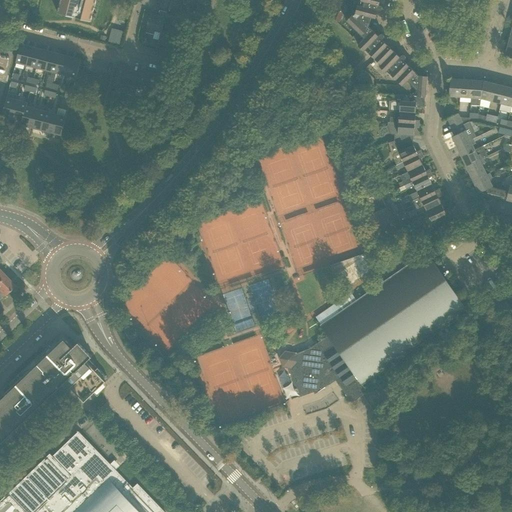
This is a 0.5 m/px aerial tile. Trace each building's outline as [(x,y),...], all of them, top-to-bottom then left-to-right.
[(60,0),(57,13),(90,22),(95,0),(60,0)] [(360,0),(359,5),(357,5),(355,13),(358,14),(357,17),(356,18),(352,14),(346,21),(357,32),(352,37),(359,43),(358,45),(364,51),(368,47),(371,50),(369,53),(382,40),(383,38),(384,37),(383,35),(381,34),(379,35),(376,38),(373,35),(375,33),(372,30),(370,32),(367,29),(369,27),(368,27),(371,18),(375,19),(376,14),(374,14),(375,10),(379,11),(380,11),(382,10),(382,8),(382,7),(380,6),(378,5),(379,0),(360,0)] [(159,10),(159,13),(157,17),(155,16),(155,15),(150,14),(145,31),(154,34),(155,31),(161,32),(162,29),(165,14),(166,14),(167,12),(159,10)] [(112,28),(108,42),(120,45),(123,31),(112,28)] [(162,29),(161,32),(157,47),(162,48),(162,47),(165,48),(164,52),(171,54),(176,36),(169,34),(170,31),(162,29)] [(369,53),(371,55),(372,56),(374,58),(388,45),(386,43),(382,40),(369,53)] [(20,44),(16,62),(26,65),(31,47),(20,44)] [(31,47),(26,65),(36,67),(41,49),(31,47)] [(36,67),(35,72),(45,75),(46,70),(51,52),(41,49),(36,67)] [(411,94),(413,96),(425,96),(426,96),(427,79),(427,76),(418,75),(417,77),(414,74),(416,72),(404,61),(405,59),(405,57),(404,56),(403,55),(401,56),(398,59),(395,56),(397,54),(393,51),(380,64),(381,64),(380,65),(379,66),(386,72),(389,68),(392,71),(390,73),(408,91),(413,86),(416,89),(411,94)] [(51,52),(46,70),(56,72),(60,54),(51,52)] [(60,54),(56,72),(66,75),(70,57),(60,54)] [(70,57),(66,75),(76,78),(81,60),(70,57)] [(119,87),(128,89),(132,71),(127,70),(127,71),(124,70),(125,66),(118,64),(114,82),(120,84),(119,87)] [(137,88),(143,90),(148,72),(141,70),(139,74),(137,74),(137,72),(132,71),(128,89),(136,91),(137,88)] [(148,72),(143,90),(151,92),(152,89),(159,91),(164,73),(156,71),(155,75),(152,74),(153,73),(148,72)] [(459,97),(460,97),(461,79),(450,78),(449,96),(459,97)] [(461,79),(460,97),(471,98),(472,80),(461,79)] [(471,98),(481,98),(484,81),(472,80),(471,98)] [(484,81),(481,98),(490,101),(495,84),(484,81)] [(495,84),(490,101),(501,104),(505,86),(495,84)] [(511,87),(505,86),(501,104),(511,106),(511,103),(511,87)] [(64,95),(63,99),(70,101),(72,94),(65,92),(64,95)] [(395,111),(415,113),(416,106),(424,107),(425,96),(413,96),(412,101),(403,101),(403,95),(396,94),(395,100),(392,100),(392,101),(390,101),(389,111),(395,111)] [(7,97),(2,115),(12,118),(17,100),(7,97)] [(17,100),(12,118),(22,120),(26,106),(27,103),(17,100)] [(22,120),(21,124),(31,127),(36,109),(26,106),(22,120)] [(55,114),(51,132),(61,135),(66,117),(64,116),(66,110),(58,108),(57,114),(55,114)] [(36,109),(31,127),(41,129),(46,111),(36,109)] [(46,111),(41,129),(51,132),(55,114),(46,111)] [(389,122),(419,124),(419,120),(415,120),(415,113),(395,111),(395,118),(390,117),(389,122)] [(447,119),(450,124),(454,122),(461,119),(460,117),(459,115),(458,114),(447,119)] [(487,114),(486,117),(485,120),(496,123),(498,117),(487,114)] [(469,122),(469,118),(460,117),(461,119),(454,122),(450,124),(452,130),(463,125),(467,123),(469,122)] [(395,135),(394,141),(401,139),(413,140),(414,135),(414,127),(419,128),(419,124),(389,122),(388,122),(387,128),(388,130),(389,132),(390,133),(391,134),(392,135),(395,135)] [(467,123),(463,125),(452,130),(455,135),(451,137),(454,142),(456,147),(473,139),(471,134),(468,135),(465,130),(469,128),(467,123)] [(392,156),(396,165),(422,153),(420,149),(416,151),(413,145),(413,140),(401,139),(394,141),(398,151),(393,153),(392,156)] [(456,147),(459,152),(461,157),(475,150),(473,145),(475,144),(473,139),(456,147)] [(461,157),(463,161),(466,166),(482,158),(488,156),(485,151),(477,155),(475,150),(461,157)] [(405,166),(408,172),(422,165),(419,158),(423,156),(422,153),(396,165),(395,166),(397,170),(405,166)] [(466,166),(468,171),(470,176),(484,169),(482,164),(485,163),(482,158),(466,166)] [(422,165),(408,172),(410,177),(399,183),(401,187),(404,185),(431,173),(429,169),(425,171),(422,165)] [(470,176),(473,181),(475,186),(489,179),(492,178),(489,173),(487,174),(484,169),(470,176)] [(414,185),(417,191),(432,184),(429,178),(433,176),(431,173),(404,185),(406,189),(414,185)] [(506,200),(511,201),(511,185),(510,185),(508,191),(504,190),(505,186),(501,185),(502,180),(498,179),(497,184),(496,188),(493,187),(491,187),(492,186),(489,179),(475,186),(479,193),(480,192),(487,194),(487,195),(503,200),(504,198),(506,199),(506,200)] [(417,191),(409,195),(413,205),(414,205),(440,192),(439,188),(435,190),(432,184),(417,191)] [(426,211),(441,204),(438,197),(442,196),(440,192),(414,205),(415,209),(424,205),(426,211)] [(401,203),(395,205),(398,212),(404,209),(401,203)] [(444,210),(441,204),(426,211),(431,221),(439,217),(443,225),(443,226),(445,229),(456,224),(448,208),(444,210)] [(377,220),(388,220),(387,210),(376,211),(377,220)] [(401,219),(407,216),(404,210),(398,213),(401,219)] [(417,235),(410,238),(413,244),(420,241),(417,235)] [(285,351),(279,358),(282,367),(288,368),(296,389),(295,389),(297,393),(297,392),(299,397),(314,391),(314,393),(315,394),(336,379),(352,402),(353,401),(355,400),(356,400),(358,399),(357,398),(363,395),(358,383),(360,382),(362,385),(468,312),(426,252),(356,300),(351,292),(334,304),(316,317),(321,324),(320,325),(328,336),(308,349),(294,354),(294,353),(285,351)] [(366,254),(331,264),(335,280),(345,277),(347,283),(372,275),(366,254)] [(0,299),(14,285),(5,275),(0,279),(0,299)] [(225,292),(234,332),(254,327),(245,288),(225,292)] [(106,381),(105,380),(107,377),(89,358),(92,356),(78,342),(73,347),(63,336),(61,334),(0,391),(0,443),(55,391),(59,396),(69,386),(84,401),(85,400),(106,381)] [(164,511),(137,484),(133,488),(78,432),(73,437),(74,437),(53,457),(53,456),(52,457),(50,455),(6,497),(5,496),(0,500),(0,502),(0,503),(0,502),(0,511),(164,511)]
